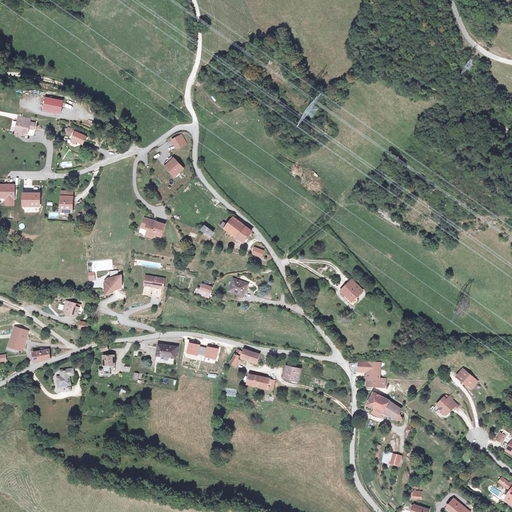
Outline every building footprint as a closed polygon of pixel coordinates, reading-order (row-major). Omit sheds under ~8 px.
[(45,96),(42,110),(60,114),(63,100),(45,96)] [(29,127),(34,128),(35,122),(30,121),(18,119),(16,129),(28,132),(29,127)] [(35,128),(34,128),(29,127),(28,132),(16,129),(16,133),(27,135),(27,134),(34,135),(35,128)] [(75,131),(71,137),(73,142),(76,140),(81,143),(86,137),(75,131)] [(168,140),(173,148),(182,143),(176,134),(168,140)] [(180,167),(170,158),(163,167),(172,174),(176,169),(177,170),(180,167)] [(15,183),(0,183),(0,199),(16,199),(15,183)] [(23,194),(23,206),(40,206),(40,194),(23,194)] [(73,197),(61,196),(60,212),(71,212),(71,204),(73,204),(73,197)] [(223,219),(220,222),(243,238),(252,227),(232,213),(226,221),(223,219)] [(153,235),(153,233),(154,231),(162,234),(165,224),(146,218),(144,224),(147,225),(147,227),(148,228),(147,233),(153,235)] [(213,230),(204,223),(201,227),(210,234),(213,230)] [(254,247),(262,250),(264,244),(256,241),(254,247)] [(339,283),(350,294),(362,284),(351,272),(339,283)] [(164,277),(145,276),(144,285),(163,287),(164,277)] [(111,287),(121,286),(121,282),(120,282),(120,277),(107,277),(105,280),(107,283),(104,285),(108,289),(111,287)] [(201,282),(199,288),(197,287),(195,292),(210,297),(213,286),(201,282)] [(244,283),(228,282),(227,294),(243,295),(244,283)] [(66,296),(57,295),(56,299),(57,300),(57,306),(59,308),(63,309),(63,307),(69,308),(70,300),(66,299),(66,296)] [(78,328),(88,330),(89,322),(80,320),(78,328)] [(11,349),(15,349),(20,350),(23,332),(10,330),(6,348),(11,349)] [(156,351),(176,353),(177,341),(158,339),(156,351)] [(218,348),(189,342),(186,353),(216,359),(218,348)] [(32,351),(33,363),(50,359),(49,348),(48,348),(40,350),(32,351)] [(257,353),(243,348),(239,357),(254,362),(257,353)] [(236,350),(229,361),(233,363),(232,364),(235,366),(238,360),(236,358),(240,352),(236,350)] [(115,355),(104,356),(105,370),(117,369),(115,355)] [(366,382),(383,384),(383,376),(378,376),(379,360),(371,360),(369,360),(366,360),(363,360),(360,360),(355,361),(351,361),(347,361),(351,370),(357,370),(366,369),(366,382)] [(55,377),(57,388),(63,387),(63,385),(65,385),(65,386),(69,385),(67,374),(72,374),(71,367),(57,370),(59,376),(55,377)] [(291,381),(295,370),(286,367),(283,378),(291,381)] [(462,381),(463,380),(470,387),(476,380),(462,368),(455,375),(462,381)] [(300,372),(295,370),(291,381),(297,382),(300,372)] [(273,382),(266,378),(248,374),(246,384),(271,389),(273,382)] [(396,413),(400,407),(386,397),(372,390),(366,401),(372,405),(370,410),(378,414),(380,410),(393,417),(396,413)] [(440,411),(442,413),(445,413),(451,406),(453,408),(457,405),(450,398),(451,397),(449,395),(445,398),(443,396),(435,403),(438,406),(438,407),(441,410),(440,411)] [(509,436),(502,433),(498,439),(505,443),(509,436)] [(387,450),(386,458),(387,458),(387,460),(396,463),(399,453),(387,450)] [(511,491),(511,487),(502,481),(499,485),(510,493),(511,491)] [(487,490),(494,495),(498,490),(490,485),(487,490)] [(414,503),(424,502),(423,494),(414,495),(414,503)] [(459,503),(453,511),(454,511),(470,511),(471,511),(459,503)]
